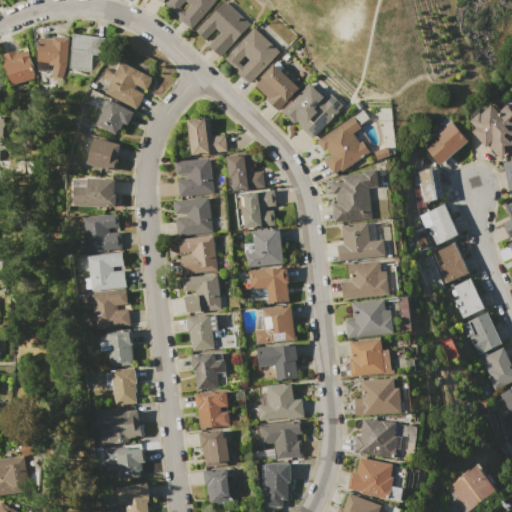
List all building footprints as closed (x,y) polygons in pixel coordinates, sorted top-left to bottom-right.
[(166,4),(169,0),(214,0),(190,29),(178,19),(181,17),(166,4)] [(196,31),(225,0),(250,23),(218,55),(208,46),(221,33),(216,28),(204,39),(196,31)] [(225,59),(254,27),(279,51),(248,84),(237,74),(239,72),(225,59)] [(74,34),(104,38),(102,56),(91,54),(89,71),(69,68),(74,34)] [(40,38),(53,39),(53,37),(69,38),(66,70),(47,69),(48,63),(38,62),(40,38)] [(2,55),(27,47),(35,74),(34,79),(27,80),(28,82),(21,84),(21,82),(11,85),(6,70),(5,71),(3,65),(5,64),(2,55)] [(105,93),(121,62),(153,78),(146,90),(135,85),(133,89),(144,94),(137,109),(105,93)] [(255,85),(261,78),(260,77),(274,63),(299,87),(277,109),(267,99),(268,98),(255,85)] [(281,111),(309,81),(326,97),(330,93),(342,104),(331,115),(333,117),(313,138),(295,121),(293,123),(281,111)] [(96,124),(109,99),(133,112),(126,125),(123,124),(121,129),(119,128),(115,134),(96,124)] [(470,120),(480,111),(481,113),(493,102),(500,111),(507,105),(511,110),(511,150),(502,159),(488,143),(485,146),(471,131),(475,127),(470,120)] [(317,140),(353,116),(361,127),(353,133),(359,143),(363,141),(369,151),(334,175),(324,160),(331,155),(327,149),(324,151),(317,140)] [(187,120),(210,118),(211,136),(225,135),(226,151),(191,154),(187,120)] [(426,149),(438,138),(435,134),(450,120),(467,140),(439,164),(426,149)] [(87,163),(94,137),(120,145),(116,158),(118,159),(114,171),(87,163)] [(227,156),(248,153),(249,165),(251,165),(252,172),(263,170),(265,187),(231,191),(227,156)] [(511,159),(503,161),(507,188),(511,187),(511,154),(511,156),(511,159)] [(175,161),(209,158),(212,193),(178,196),(177,180),(188,179),(187,174),(176,175),(175,161)] [(412,176),(418,175),(417,170),(436,167),(441,200),(425,202),(426,206),(416,208),(412,176)] [(329,181),(340,180),(339,176),(362,173),(362,171),(376,169),(378,186),(369,187),(372,217),(334,221),(332,204),(337,203),(336,194),(331,194),(329,181)] [(75,185),(87,186),(87,178),(114,179),(114,194),(115,194),(114,206),(74,204),(75,185)] [(243,193),(274,190),(275,206),(265,207),(266,210),(273,210),(275,225),(243,228),(241,206),(245,206),(243,193)] [(173,201),(208,197),(212,232),(177,236),(175,219),(186,218),(186,213),(175,214),(173,201)] [(505,205),(511,201),(511,238),(510,239),(502,222),(511,218),(505,205)] [(418,216),(443,204),(458,234),(435,245),(427,227),(424,229),(418,216)] [(83,217),(117,213),(118,226),(108,227),(108,232),(118,231),(120,248),(86,251),(83,217)] [(341,226),(367,223),(369,241),(384,239),(386,256),(337,261),(336,246),(343,245),(341,226)] [(252,230),(279,228),(282,263),(246,267),(245,254),(244,255),(243,244),(253,243),(252,230)] [(178,239),(213,236),(216,270),(182,274),(180,257),(191,256),(191,251),(179,252),(178,239)] [(437,251),(454,243),(468,272),(446,282),(439,266),(443,264),(437,251)] [(88,256),(121,252),(125,287),(92,290),(88,256)] [(348,264),(380,261),(381,264),(393,263),(393,267),(395,266),(398,293),(342,299),(341,282),(351,281),(350,278),(349,279),(348,264)] [(248,271),(285,266),(287,283),(286,283),(288,302),(266,305),(266,300),(259,301),(258,296),(254,296),(251,294),(251,289),(249,289),(248,271)] [(182,278),(216,274),(220,309),(187,313),(185,296),(190,295),(189,291),(183,291),(182,278)] [(445,287),(453,283),(454,285),(469,278),(483,308),(468,315),(469,317),(461,321),(445,287)] [(91,295),(125,291),(127,303),(117,304),(118,310),(127,309),(129,324),(111,326),(111,328),(95,330),(91,295)] [(351,303),(385,299),(386,309),(391,309),(394,334),(346,339),(344,321),(355,320),(355,317),(353,317),(351,303)] [(256,315),(261,314),(260,308),(290,305),(294,340),(255,344),(254,330),(256,315)] [(461,324),(486,312),(501,344),(475,356),(461,324)] [(186,316),(214,313),(216,330),(223,330),(223,335),(233,334),(235,347),(192,351),(191,344),(190,344),(189,332),(188,332),(186,316)] [(106,331),(130,329),(133,364),(110,366),(108,350),(101,351),(100,342),(99,335),(106,335),(106,331)] [(350,341),(381,338),(382,350),(389,349),(391,370),(393,369),(394,373),(350,377),(348,358),(352,357),(350,341)] [(255,348),(296,344),(297,360),(295,360),(297,378),(274,380),(273,365),(257,366),(255,348)] [(479,358),(501,347),(511,369),(511,381),(495,390),(479,358)] [(191,354),(221,352),(222,359),(224,359),(225,371),(223,371),(224,388),(197,390),(195,373),(194,374),(193,370),(192,370),(191,354)] [(111,370),(134,368),(136,383),(135,383),(136,391),(134,391),(136,403),(115,405),(111,370)] [(362,380),(395,378),(395,387),(399,387),(401,412),(355,415),(354,397),(363,397),(362,380)] [(266,385),(290,383),(292,399),(301,398),(302,415),(258,420),(257,405),(268,404),(266,385)] [(511,415),(499,394),(511,386),(511,415)] [(194,393),(225,390),(227,405),(221,406),(221,411),(227,411),(229,426),(199,429),(197,409),(196,409),(194,393)] [(110,412),(138,409),(139,424),(141,424),(142,437),(130,438),(130,442),(113,443),(110,412)] [(363,418),(396,422),(394,435),(400,436),(399,449),(396,448),(395,458),(353,453),(355,434),(361,435),(363,418)] [(258,425),(300,420),(301,433),(296,434),(297,440),(301,440),(303,455),(275,458),(274,442),(260,443),(258,425)] [(199,432),(222,429),(223,438),(226,437),(229,464),(214,465),(205,466),(203,455),(202,455),(201,447),(199,432)] [(19,445),(35,440),(39,450),(22,456),(19,445)] [(115,451),(145,448),(146,461),(141,462),(142,470),(140,470),(141,477),(119,479),(115,451)] [(0,460),(21,457),(26,492),(0,495),(0,482),(1,482),(0,476),(0,460)] [(359,458),(393,464),(391,476),(394,477),(391,494),(388,493),(387,498),(360,494),(361,491),(347,489),(350,471),(357,472),(359,458)] [(265,463),(289,463),(289,482),(287,482),(287,499),(281,498),(281,507),(266,506),(266,482),(265,482),(265,463)] [(479,463),(488,475),(489,474),(496,483),(494,484),(499,491),(487,499),(486,498),(466,511),(456,511),(441,491),(479,463)] [(203,470),(226,468),(230,499),(207,501),(203,470)] [(117,490),(124,489),(123,486),(148,483),(150,499),(149,499),(149,502),(147,502),(148,511),(126,511),(126,504),(118,505),(117,490)] [(336,511),(339,506),(343,508),(349,493),(383,506),(381,511),(336,511)] [(0,511),(0,503),(15,511),(0,511)]
